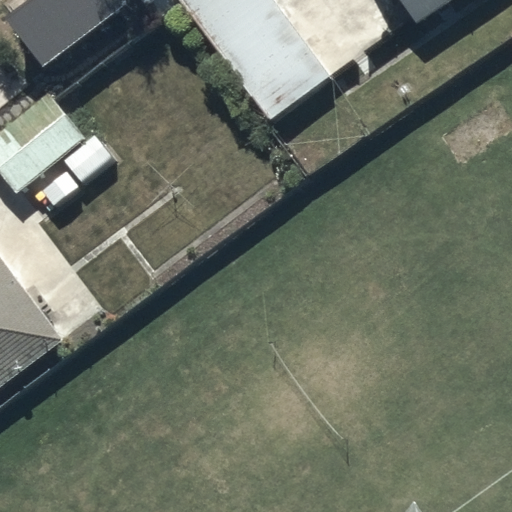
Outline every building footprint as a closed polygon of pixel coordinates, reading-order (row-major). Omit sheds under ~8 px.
[(75,0),(23,40),(55,82),(135,21),(119,0),(75,0)] [(337,85),(272,0),(180,0),(278,129),(337,85)] [(401,0),(427,37),(481,0),(401,0)] [(0,155),(0,172),(24,204),(92,151),(59,109),(0,155)] [(0,407),(72,354),(0,256),(0,407)]
